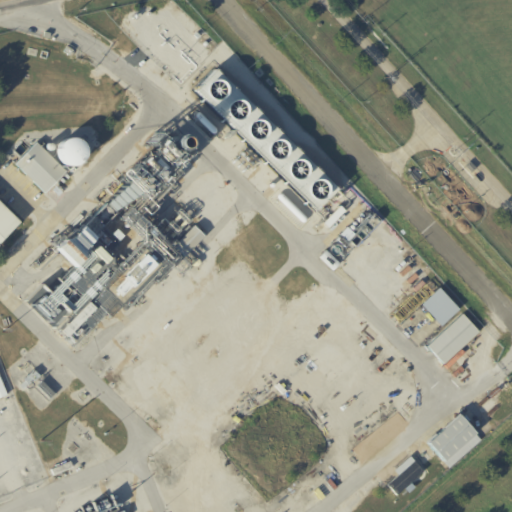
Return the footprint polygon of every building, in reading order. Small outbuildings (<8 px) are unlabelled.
[(65,53),(69,45),(75,49),(73,51),(74,52),(71,57),(65,53)] [(211,71),(334,190),(313,213),(189,94),(211,71)] [(63,164),(61,161),(59,159),(59,156),(59,153),(59,150),(61,147),(63,145),(65,143),(68,142),(71,141),(74,141),(77,142),(79,144),(81,146),(83,148),(84,151),(85,154),(84,157),(83,160),(82,162),(79,164),(77,166),(74,167),(71,167),(68,166),(65,165),(63,164)] [(66,172),(67,173),(46,194),(16,165),(38,143),(66,172)] [(467,168),(472,163),(478,170),(474,174),(467,168)] [(0,203),(21,224),(0,245),(0,203)] [(325,224),(342,206),(347,212),(330,229),(325,224)] [(206,237),(186,258),(176,248),(195,227),(206,237)] [(339,266),(334,272),(321,259),(327,252),(341,265),(339,266)] [(378,267),(388,260),(394,268),(384,276),(378,267)] [(439,327),(458,310),(437,288),(419,305),(439,327)] [(63,334),(91,305),(98,311),(70,340),(66,336),(65,338),(62,335),(64,334),(63,334)] [(479,332),(480,333),(445,366),(428,347),(463,315),(479,332)] [(25,382),(35,371),(42,378),(37,382),(36,380),(30,387),(25,382)] [(0,375),(9,397),(0,400),(0,375)] [(44,384),(56,397),(52,401),(39,388),(44,384)] [(484,408),(483,410),(480,406),(489,398),(492,401),(484,408)] [(488,412),(486,414),(483,410),(493,402),(496,406),(488,412)] [(491,418),(487,415),(497,406),(500,410),(491,418)] [(445,461),(431,446),(446,432),(445,430),(461,416),(463,419),(466,417),(470,421),(467,423),(478,436),(447,464),(445,461)] [(425,475),(427,476),(422,481),(404,461),(409,457),(425,475)] [(52,473),(51,471),(71,462),(73,469),(54,477),(52,473)] [(393,504),(399,511),(371,511),(376,506),(366,495),(377,486),(386,497),(390,494),(394,498),(390,502),(393,504)]
